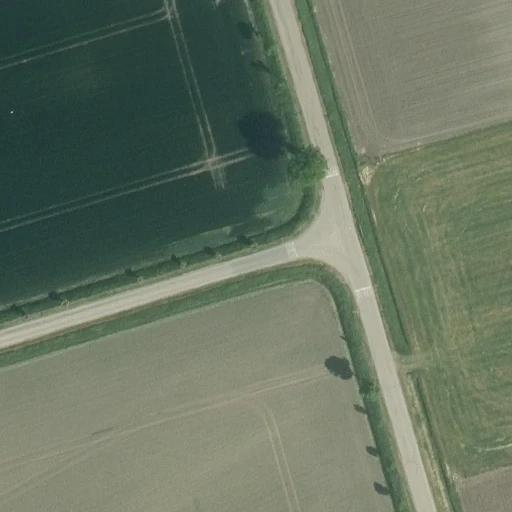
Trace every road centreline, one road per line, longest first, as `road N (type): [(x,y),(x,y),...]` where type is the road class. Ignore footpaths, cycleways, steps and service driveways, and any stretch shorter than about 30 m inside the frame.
road 1 (unclassified): [(0,338),(345,234)]
road 2 (unclassified): [(427,511),(345,234)]
road 3 (unclassified): [(345,234),(278,0)]
